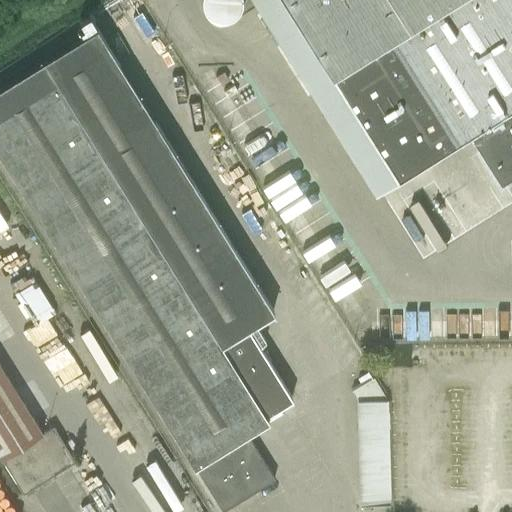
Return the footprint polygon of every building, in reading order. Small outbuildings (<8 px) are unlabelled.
[(205,0),(207,2),(208,5),(209,6),(211,9),(212,10),(215,12),(218,13),(220,14),(222,14),(225,15),(228,14),(230,14),(232,13),(234,13),(237,11),(239,9),(240,8),(241,7),(242,5),(243,4),(244,2),(244,0),(205,0)] [(511,0),(289,0),(402,178),(473,133),(503,181),(511,175),(511,0)] [(264,414),(291,397),(258,345),(265,341),(253,322),(269,313),(95,25),(0,84),(0,154),(222,510),(274,478),(245,432),(267,418),(264,414)] [(37,278),(23,287),(42,318),(56,309),(37,278)] [(74,461),(52,425),(40,432),(0,367),(0,457),(22,493),(74,461)] [(385,399),(357,399),(359,504),(388,503),(385,399)]
